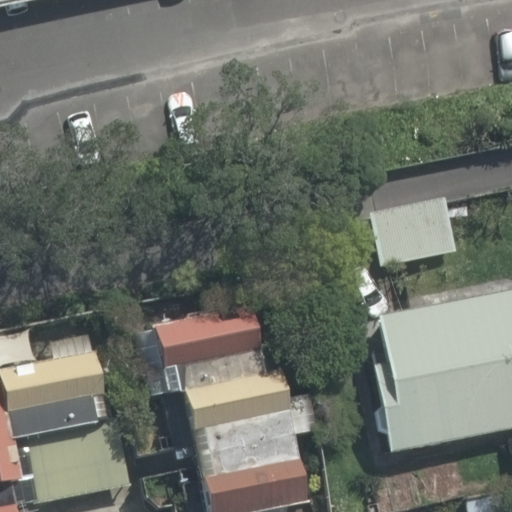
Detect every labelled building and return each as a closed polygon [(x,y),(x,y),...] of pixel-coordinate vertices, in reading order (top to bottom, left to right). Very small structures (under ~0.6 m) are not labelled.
[(367,217),(377,269),(453,254),(443,201),(367,217)] [(369,368),(387,455),(511,429),(511,290),(374,319),(382,361),(383,365),(369,368)] [(266,511),(304,504),(276,375),(275,373),(262,376),(247,309),(131,335),(137,361),(140,375),(157,371),(171,436),(188,432),(199,483),(180,487),(185,511),(266,511)] [(0,511),(11,511),(6,484),(17,482),(17,477),(28,475),(34,504),(127,486),(115,418),(105,420),(93,361),(88,337),(47,344),(51,363),(0,372),(0,511)] [(498,485),(511,482),(511,461),(509,449),(492,453),(498,485)] [(462,503),(463,511),(504,511),(502,496),(462,503)]
